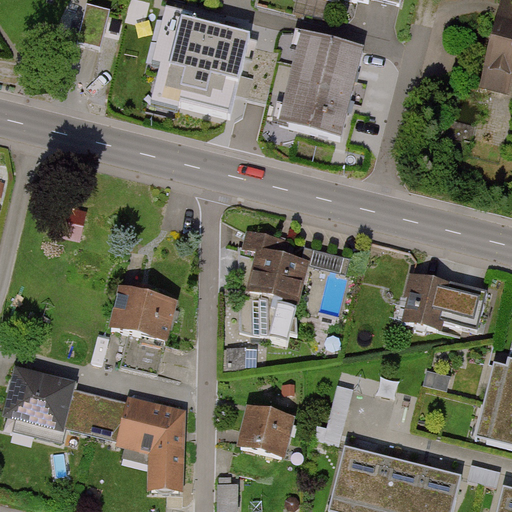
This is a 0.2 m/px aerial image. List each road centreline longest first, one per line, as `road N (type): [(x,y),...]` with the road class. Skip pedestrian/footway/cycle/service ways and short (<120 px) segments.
road 1 (primary): [(39,127),(511,247)]
road 2 (residential): [(0,294),(39,127)]
